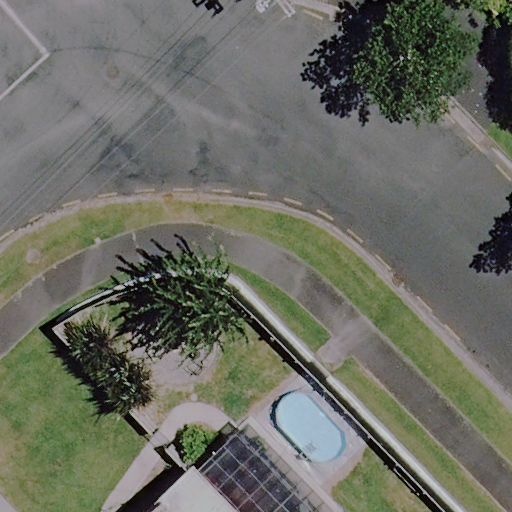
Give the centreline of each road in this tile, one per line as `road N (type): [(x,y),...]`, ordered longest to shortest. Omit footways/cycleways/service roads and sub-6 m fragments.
road 1 (residential): [(511,319),(342,166),(128,0)]
road 2 (residential): [(0,111),(115,0)]
